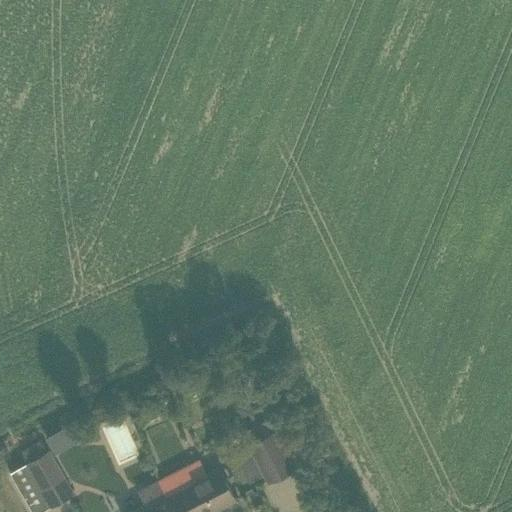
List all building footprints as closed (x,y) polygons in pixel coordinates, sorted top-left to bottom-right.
[(247,442),(266,482),(294,468),(275,428),(272,429),(267,418),(243,430),(249,441),(247,442)] [(58,451),(81,438),(73,422),(49,434),(58,451)] [(21,464),(9,471),(32,511),(37,511),(46,508),(21,464)] [(161,478),(177,511),(203,511),(233,496),(217,465),(193,478),(186,465),(161,478)] [(128,511),(177,511),(161,478),(138,490),(145,503),(128,511)]
